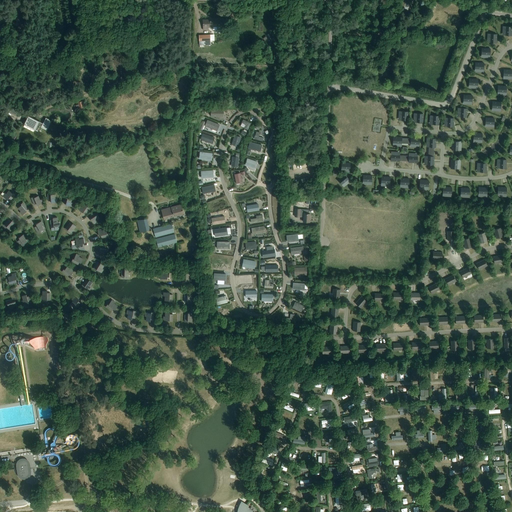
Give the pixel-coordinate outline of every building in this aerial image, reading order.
[(401,0),(399,7),(403,8),(405,3),(410,5),(411,0),(401,0)] [(208,30),(208,27),(212,26),(213,30),(224,30),(223,25),(222,25),(221,19),(203,20),(203,30),(208,30)] [(210,35),(199,35),(199,45),(211,45),(210,35)] [(77,109),(80,108),(80,110),(84,109),(84,108),(84,107),(82,101),(78,102),(79,104),(76,105),(77,109)] [(47,130),(50,123),(51,121),(46,118),(43,124),(39,122),(39,121),(28,116),(24,124),(23,127),(33,132),(34,129),(37,131),(40,126),(41,126),(41,127),(47,130)] [(243,119),(241,123),(246,125),(244,128),(247,130),(251,123),(243,119)] [(205,126),(217,131),(220,125),(207,120),(205,126)] [(255,135),(254,139),(263,141),(263,138),(259,137),(260,132),(256,131),(255,135)] [(200,140),(213,144),(215,137),(202,133),(200,140)] [(234,135),(231,144),(238,146),(241,137),(234,135)] [(260,152),(262,145),(250,142),(248,148),(260,152)] [(200,151),(199,159),(212,160),(212,153),(200,151)] [(255,168),(257,162),(247,159),(245,165),(255,168)] [(213,170),(201,171),(201,178),(214,177),(213,170)] [(345,174),(338,180),(342,185),(349,179),(345,174)] [(203,194),(216,191),(214,185),(202,187),(203,194)] [(6,194),(5,193),(2,196),(7,200),(8,198),(11,200),(15,194),(13,192),(12,193),(9,190),(6,194)] [(47,194),(47,196),(48,201),(51,201),(51,203),(57,202),(57,198),(55,199),(55,194),(51,194),(51,193),(47,194)] [(65,195),(64,197),(63,202),(66,203),(65,205),(71,207),(72,203),(71,202),(72,198),(68,197),(68,196),(65,195)] [(43,203),(41,199),(40,200),(38,196),(34,197),(31,198),(34,205),(36,203),(37,205),(43,203)] [(24,204),(23,202),(20,204),(21,205),(18,208),(21,211),(20,212),(22,215),(27,211),(25,210),(28,208),(24,204)] [(81,207),(80,206),(78,209),(83,212),(84,211),(86,213),(90,207),(88,205),(87,205),(84,203),(81,207)] [(164,219),(183,214),(181,204),(161,210),(164,219)] [(259,211),(258,204),(246,205),(247,212),(259,211)] [(295,208),(295,213),(295,217),(299,217),(303,217),(303,221),(309,222),(310,214),(308,213),(308,209),(295,208)] [(96,211),(94,213),(90,216),(92,218),(90,219),(94,224),(97,222),(96,221),(99,218),(97,215),(98,214),(96,211)] [(211,218),(212,225),(225,223),(224,216),(211,218)] [(50,220),(50,225),(51,227),(54,227),(54,226),(60,225),(59,221),(58,222),(57,217),(53,218),(53,220),(50,220)] [(147,218),(137,220),(139,232),(149,230),(147,218)] [(8,220),(5,223),(4,225),(6,227),(7,227),(11,231),(13,228),(12,227),(15,223),(12,220),(11,222),(8,220)] [(42,225),(43,224),(41,221),(36,224),(37,226),(34,227),(38,234),(41,232),(40,231),(44,229),(42,225)] [(69,223),(66,227),(65,229),(67,231),(68,230),(72,234),(75,230),(73,229),(76,226),(73,223),(71,225),(69,223)] [(172,224),(153,229),(156,239),(158,247),(177,242),(175,234),(162,237),(161,236),(174,232),(172,224)] [(253,235),(265,233),(264,226),(252,228),(253,235)] [(225,228),(213,229),(214,237),(226,236),(225,228)] [(500,228),(494,230),(496,238),(503,236),(500,228)] [(101,230),(101,229),(97,230),(99,236),(100,235),(101,238),(108,236),(108,233),(107,233),(106,229),(101,230)] [(485,232),(478,234),(480,243),(487,241),(485,232)] [(23,234),(19,237),(19,238),(20,239),(17,241),(22,247),(24,245),(24,244),(27,242),(25,238),(26,237),(23,234)] [(298,235),(298,234),(287,235),(287,242),(299,241),(298,239),(298,235)] [(79,238),(75,239),(76,244),(75,245),(76,248),(83,246),(83,243),(84,243),(83,238),(79,239),(79,238)] [(469,238),(463,240),(465,248),(472,246),(469,238)] [(100,248),(99,254),(103,254),(103,253),(108,254),(108,249),(109,250),(110,246),(102,245),(102,248),(100,248)] [(304,253),(303,246),(290,248),(291,255),(304,253)] [(276,256),(275,249),(262,251),(263,258),(276,256)] [(80,255),(76,254),(74,259),(73,259),(71,261),(78,265),(79,262),(81,263),(83,259),(79,257),(80,255)] [(502,255),(493,257),(494,263),(503,262),(502,255)] [(245,266),(254,268),(255,261),(244,259),(243,264),(242,264),(242,266),(245,267),(245,266)] [(484,259),(476,263),(479,270),(487,266),(484,259)] [(97,262),(93,269),(98,272),(99,271),(101,273),(103,269),(102,269),(104,265),(101,262),(100,264),(97,262)] [(75,270),(72,268),(71,269),(67,266),(64,269),(62,271),(67,276),(69,274),(71,275),(75,270)] [(306,266),(293,267),(294,275),(306,274),(306,266)] [(468,267),(460,271),(463,277),(471,273),(468,267)] [(129,272),(130,272),(131,268),(125,268),(124,270),(121,270),(121,277),(124,277),(124,276),(129,277),(129,272)] [(169,271),(166,270),(165,272),(161,272),(161,276),(160,276),(160,279),(167,280),(167,277),(169,277),(169,271)] [(186,273),(186,272),(183,272),(182,279),(185,279),(185,281),(191,281),(192,278),(190,278),(190,273),(186,273)] [(17,279),(15,274),(15,273),(11,274),(12,276),(8,277),(9,281),(8,281),(9,284),(16,282),(15,279),(17,279)] [(453,275),(445,279),(448,285),(456,281),(453,275)] [(90,286),(93,282),(89,280),(88,281),(86,279),(82,285),(84,287),(85,287),(90,290),(92,287),(90,286)] [(264,283),(264,288),(273,288),(273,284),(269,284),(269,280),(265,280),(265,283),(264,283)] [(437,283),(428,287),(432,293),(440,289),(437,283)] [(41,295),(41,299),(47,299),(47,300),(50,300),(50,293),(47,293),(47,291),(42,291),(42,295),(41,295)] [(172,294),(169,294),(170,292),(163,292),(163,296),(165,296),(165,300),(169,301),(169,302),(172,302),(172,294)] [(184,294),(184,302),(187,302),(187,301),(193,301),(193,297),(192,297),(192,293),(188,293),(187,295),(184,294)] [(32,303),(31,300),(30,296),(27,296),(26,295),(22,296),(23,300),(22,301),(23,304),(28,303),(29,304),(32,303)] [(74,296),(72,300),(73,300),(70,304),(74,306),(73,307),(76,309),(80,303),(78,301),(79,300),(74,296)] [(227,302),(226,296),(216,298),(218,304),(227,302)] [(361,296),(355,303),(361,308),(367,301),(361,296)] [(12,299),(5,301),(6,304),(7,304),(9,309),(13,308),(12,307),(16,305),(15,301),(13,302),(12,299)] [(112,300),(108,304),(106,307),(111,311),(113,308),(115,310),(117,306),(114,303),(115,302),(112,300)] [(301,312),(304,306),(295,302),(292,308),(301,312)] [(133,311),(127,310),(126,314),(128,314),(127,318),(131,319),(132,318),(135,318),(136,313),(136,311),(133,310),(133,311)] [(146,316),(146,321),(150,321),(150,319),(153,320),(154,313),(151,312),(151,313),(145,312),(145,316),(146,316)] [(172,321),(173,314),(170,314),(170,312),(165,312),(165,316),(163,316),(163,320),(169,320),(169,321),(172,321)] [(188,314),(185,314),(184,322),(188,322),(188,321),(192,321),(192,317),(194,317),(194,313),(188,313),(188,314)] [(282,317),(282,321),(294,322),(294,314),(290,313),(290,318),(282,317)] [(52,346),(51,334),(35,334),(35,346),(52,346)] [(427,387),(427,393),(423,393),(423,397),(431,397),(431,387),(427,387)] [(145,418),(147,423),(155,420),(154,415),(145,418)] [(71,442),(79,440),(78,439),(82,438),(80,431),(69,434),(71,442)] [(16,463),(16,466),(17,473),(18,476),(20,478),(23,479),(25,479),(27,479),(28,478),(30,476),(31,474),(31,471),(30,463),(29,461),(27,459),(25,458),(22,458),(20,459),(18,460),(17,462),(16,463)] [(378,465),(372,466),(373,470),(374,469),(375,474),(384,472),(383,469),(379,470),(378,465)] [(238,509),(237,511),(257,511),(255,508),(252,505),(249,508),(248,507),(249,505),(241,501),(240,502),(239,506),(238,507),(238,509)]
